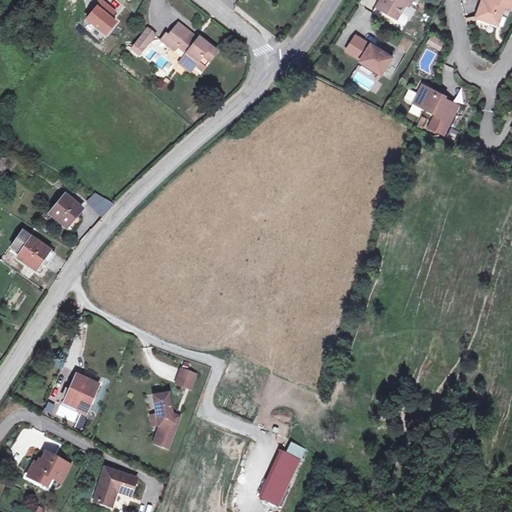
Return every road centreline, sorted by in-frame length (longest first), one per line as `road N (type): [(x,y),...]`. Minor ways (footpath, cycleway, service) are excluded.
road 1 (tertiary): [(0,388),(124,207),(260,86),(269,64)]
road 2 (residential): [(511,51),(488,78),(468,73),(453,0)]
